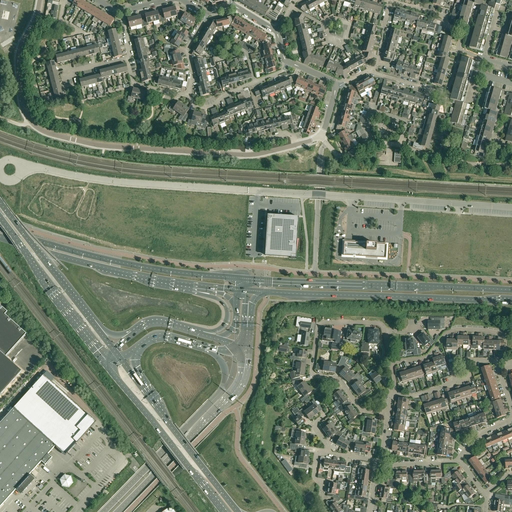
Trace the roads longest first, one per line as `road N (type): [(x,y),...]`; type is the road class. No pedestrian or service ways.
road 1 (unclassified): [(511,207),(121,181),(20,163)]
road 2 (residential): [(296,144),(242,155),(95,144),(46,132),(25,114),(17,67),(40,0)]
road 3 (primary): [(511,290),(242,278)]
road 4 (primary): [(242,278),(118,262),(0,227)]
road 5 (primary): [(265,291),(511,302)]
road 6 (residential): [(389,361),(377,324),(319,324),(311,367),(362,409),(388,414)]
road 7 (primary): [(0,235),(93,265),(193,284)]
road 8 (primary): [(104,361),(222,511)]
road 9 (tertiary): [(118,511),(244,378)]
road 10 (primary): [(0,216),(104,361)]
road 11 (tertiary): [(218,394),(104,511)]
road 12 (primary): [(237,511),(143,384)]
road 13 (primary): [(96,325),(0,200)]
road 14 (residential): [(389,361),(431,355),(456,330),(501,334)]
